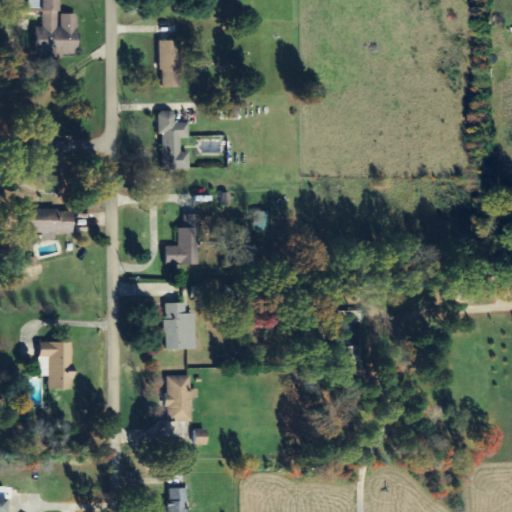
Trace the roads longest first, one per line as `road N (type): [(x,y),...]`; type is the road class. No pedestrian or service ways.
road 1 (residential): [(118,0),(125,149),(119,511)]
road 2 (residential): [(0,150),(125,149)]
